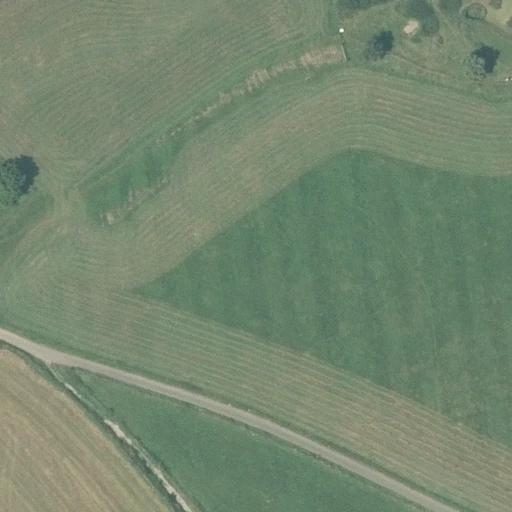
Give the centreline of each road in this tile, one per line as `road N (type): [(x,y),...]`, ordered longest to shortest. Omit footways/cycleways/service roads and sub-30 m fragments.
road 1 (unclassified): [(443,511),(258,424),(0,335)]
road 2 (track): [(187,511),(34,348)]
